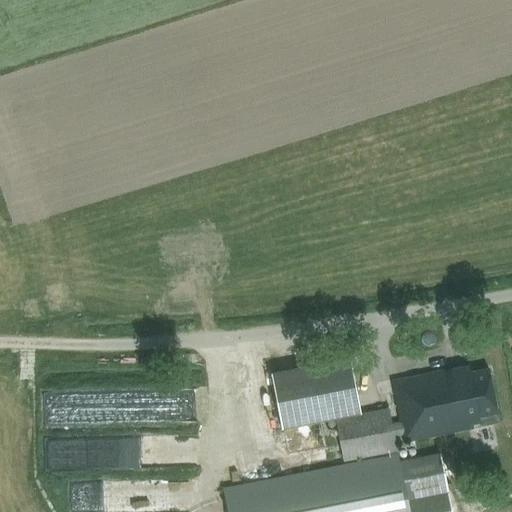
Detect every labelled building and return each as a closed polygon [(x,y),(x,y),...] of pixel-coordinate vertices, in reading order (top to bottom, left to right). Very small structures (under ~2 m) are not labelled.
[(24,114),(4,116),(7,143),(27,141),(24,114)] [(40,176),(19,180),(22,196),(42,192),(40,176)] [(400,351),(421,350),(420,336),(399,338),(400,351)] [(144,368),(143,345),(128,346),(129,369),(144,368)] [(347,357),(269,372),(280,428),(358,412),(347,357)] [(468,365),(391,382),(400,422),(391,424),(388,409),(335,420),(344,462),(396,451),(394,439),(403,437),(404,442),(499,421),(488,368),(470,372),(468,365)] [(236,438),(235,465),(261,465),(262,438),(236,438)] [(440,453),(398,462),(397,457),(280,480),(223,492),(226,511),(451,511),(448,491),(440,453)] [(159,484),(69,484),(69,508),(92,508),(92,506),(107,506),(107,499),(141,500),(141,499),(179,499),(179,482),(159,482),(159,484)]
